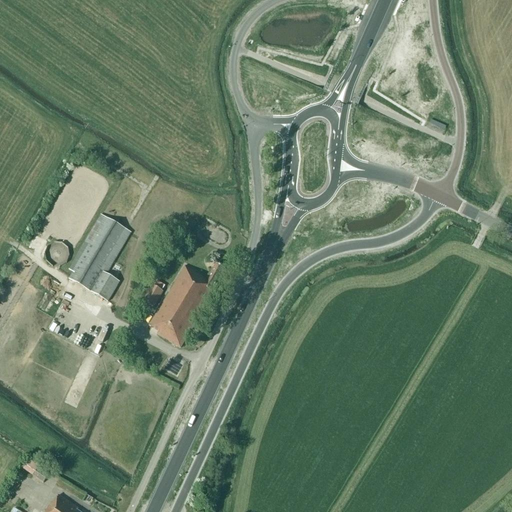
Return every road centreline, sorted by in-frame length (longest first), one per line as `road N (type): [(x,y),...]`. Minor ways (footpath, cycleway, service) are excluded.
road 1 (unclassified): [(176,511),(283,284),(331,247),(398,231),(439,195)]
road 2 (unclassified): [(130,511),(255,235),(250,127)]
road 3 (trunk): [(155,511),(256,294)]
road 4 (unclassified): [(439,195),(454,168),(460,120),(431,0)]
road 5 (unclassified): [(250,127),(234,82),(236,48),(249,21),(279,0)]
